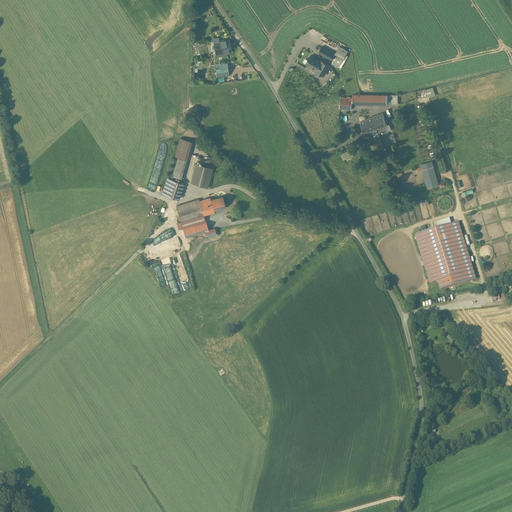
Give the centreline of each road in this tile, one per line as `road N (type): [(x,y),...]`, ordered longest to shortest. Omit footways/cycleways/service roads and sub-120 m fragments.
road 1 (unclassified): [(402,511),(421,416),(402,317),(272,86),(214,0)]
road 2 (track): [(0,385),(135,254)]
